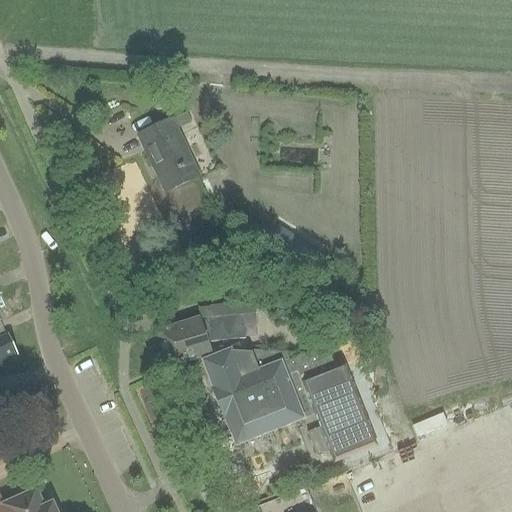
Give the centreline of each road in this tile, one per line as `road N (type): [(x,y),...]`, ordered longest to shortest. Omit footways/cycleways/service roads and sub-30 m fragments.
road 1 (residential): [(168,485),(122,388),(119,311),(2,59)]
road 2 (tertiary): [(126,511),(56,367),(26,232),(0,177)]
road 3 (unknown): [(2,59),(285,67)]
